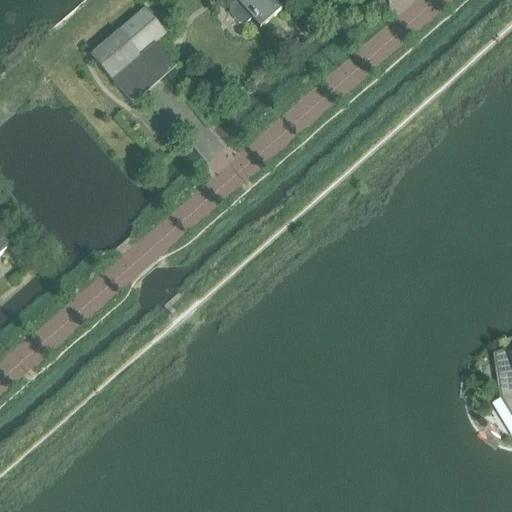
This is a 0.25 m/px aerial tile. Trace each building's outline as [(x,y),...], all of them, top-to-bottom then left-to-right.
[(228,14),(239,26),(244,26),(251,20),(259,30),(279,12),(269,0),(237,0),(235,2),(228,8),(228,14)] [(115,32),(89,55),(132,105),(175,67),(154,44),(165,35),(145,10),(117,34),(115,32)] [(0,217),(0,255),(9,247),(0,236),(0,223),(3,221),(0,217)] [(511,352),(496,358),(503,400),(511,396),(511,352)] [(511,396),(503,400),(511,415),(511,396)]
